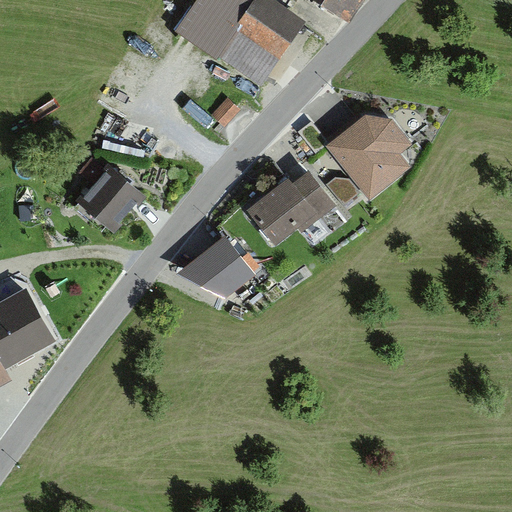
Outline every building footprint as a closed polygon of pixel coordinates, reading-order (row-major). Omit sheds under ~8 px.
[(312,26),(277,0),(262,0),(242,27),(231,19),(207,50),(262,90),(312,26)] [(297,0),(301,3),(302,0),(321,0),(349,21),(363,0),(297,0)] [(230,101),(214,118),(226,130),(243,112),(230,101)] [(357,114),(324,144),(366,194),(391,173),(380,159),(403,139),(383,118),(357,114)] [(82,204),(116,234),(153,193),(119,163),(82,204)] [(309,166),(252,211),(282,249),(339,204),(309,166)] [(222,256),(189,282),(216,295),(239,275),(222,256)] [(0,388),(19,378),(14,369),(53,347),(14,280),(0,288),(0,302),(2,305),(0,306),(0,388)]
